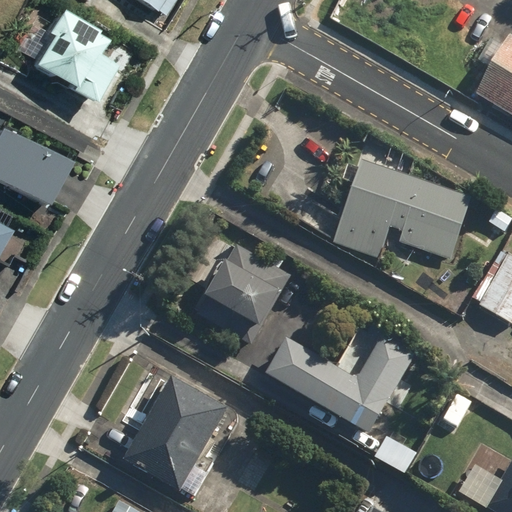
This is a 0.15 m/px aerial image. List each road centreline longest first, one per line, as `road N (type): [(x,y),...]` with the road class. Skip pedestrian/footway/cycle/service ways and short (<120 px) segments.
road 1 (tertiary): [(0,448),(243,21)]
road 2 (residential): [(243,21),(511,174)]
